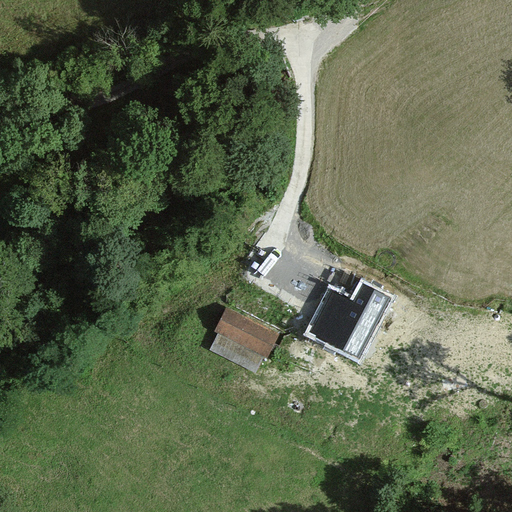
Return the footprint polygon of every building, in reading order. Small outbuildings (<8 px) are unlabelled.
[(272,273),(274,272),(285,281),(299,262),(287,254),(291,249),(267,232),(249,256),(272,273)] [(316,279),(303,270),(290,289),(303,298),(316,279)] [(209,327),(224,296),(201,284),(185,315),(209,327)] [(405,345),(427,307),(388,286),(367,324),(405,345)] [(261,376),(291,311),(240,287),(209,352),(261,376)]
